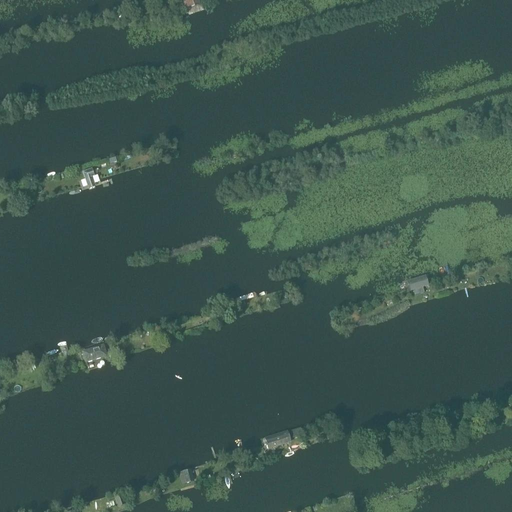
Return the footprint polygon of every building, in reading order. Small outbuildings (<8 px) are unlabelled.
[(187,11),(190,10),(201,7),(198,0),(187,0),(188,1),(184,2),(187,11)] [(84,172),(89,189),(94,187),(90,175),(95,173),(93,169),(84,172)] [(425,276),(406,281),(411,296),(429,291),(425,276)] [(104,345),(83,351),(85,363),(107,357),(104,345)] [(265,438),(269,450),(293,443),(288,431),(265,438)] [(179,472),(183,485),(193,483),(189,470),(179,472)]
